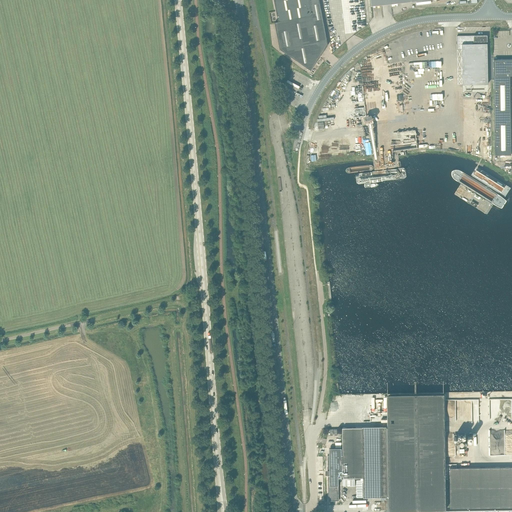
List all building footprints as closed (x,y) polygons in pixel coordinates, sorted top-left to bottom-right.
[(312,15),(309,0),(274,0),(278,22),(312,15)] [(319,0),(309,0),(312,15),(278,22),(275,22),(280,49),(311,70),(328,45),(319,0)] [(488,84),(487,48),(487,43),(474,44),(474,40),(474,35),(473,35),(457,36),(457,49),(462,49),(463,84),(488,84)] [(510,75),(511,75),(511,59),(494,60),(494,80),(495,155),(511,155),(510,75)] [(363,477),(362,427),(342,428),(343,455),(343,475),(343,478),(363,477)] [(384,497),(383,427),(362,427),(363,477),(364,497),(384,497)] [(343,475),(343,455),(342,455),(342,448),(329,448),(329,455),(328,455),(328,471),(327,471),(327,475),(326,475),(328,475),(328,501),(329,501),(335,500),(335,502),(337,502),(337,500),(339,500),(338,476),(343,475)] [(511,466),(450,467),(450,508),(511,507),(511,466)]
